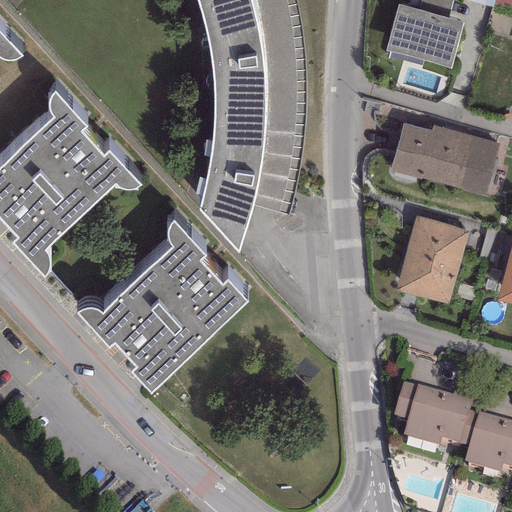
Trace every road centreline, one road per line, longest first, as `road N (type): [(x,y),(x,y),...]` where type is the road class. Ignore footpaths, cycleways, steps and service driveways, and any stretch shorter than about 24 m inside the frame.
road 1 (residential): [(368,448),(340,87),(345,0)]
road 2 (residential): [(0,275),(162,451),(237,511)]
